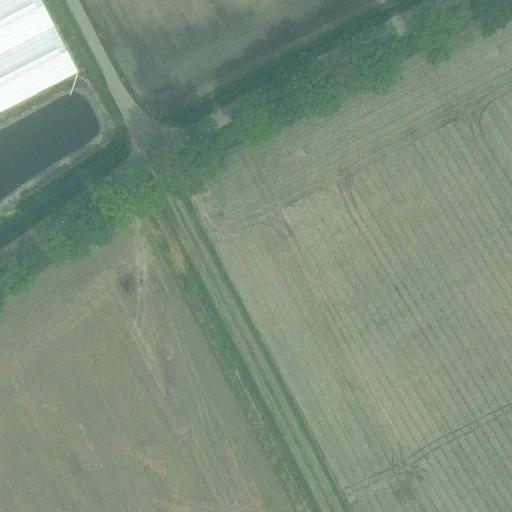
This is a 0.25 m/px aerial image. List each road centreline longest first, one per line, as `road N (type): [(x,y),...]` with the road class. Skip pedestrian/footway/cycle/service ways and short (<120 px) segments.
road 1 (unclassified): [(0,258),(195,122),(433,0)]
road 2 (track): [(149,153),(333,511)]
road 3 (unknown): [(72,0),(149,153)]
